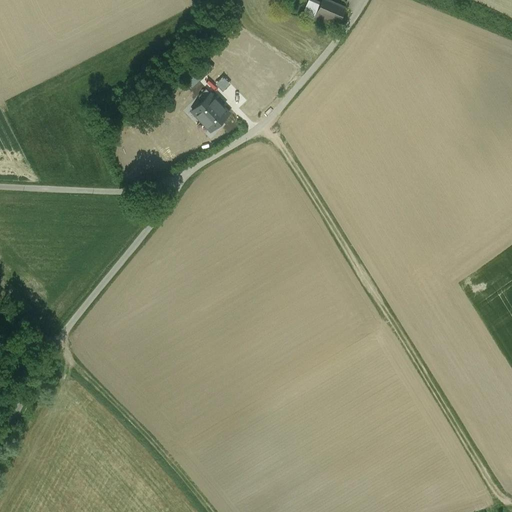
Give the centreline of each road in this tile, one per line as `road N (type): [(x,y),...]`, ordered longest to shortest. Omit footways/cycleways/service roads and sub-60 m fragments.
road 1 (track): [(265,123),(504,504)]
road 2 (unclassified): [(191,170),(64,332),(0,439)]
road 3 (unclassified): [(366,0),(265,123),(191,170)]
road 4 (track): [(56,346),(205,511)]
road 5 (unclassified): [(191,170),(114,192),(0,186)]
